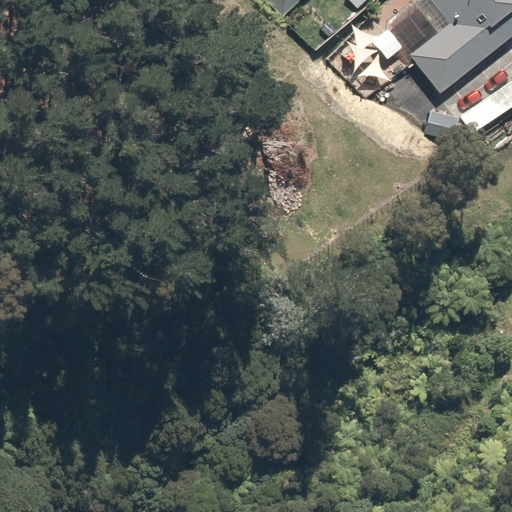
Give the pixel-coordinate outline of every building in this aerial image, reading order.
[(263,0),(279,17),(297,0),(263,0)] [(511,0),(430,0),(447,22),(407,53),(456,117),(511,74),(511,0)] [(424,11),(383,4),(379,23),(420,30),(424,11)] [(402,46),(389,28),(372,42),(385,59),(402,46)] [(511,92),(500,102),(511,118),(511,92)]
